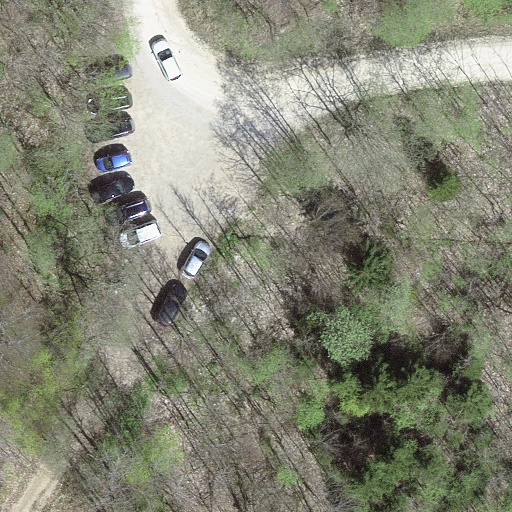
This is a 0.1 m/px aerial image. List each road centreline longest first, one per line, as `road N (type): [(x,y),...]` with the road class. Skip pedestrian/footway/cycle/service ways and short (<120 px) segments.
road 1 (track): [(207,91),(154,265),(113,361),(28,511)]
road 2 (unclassified): [(158,0),(177,65),(207,91),(230,95),(511,57)]
